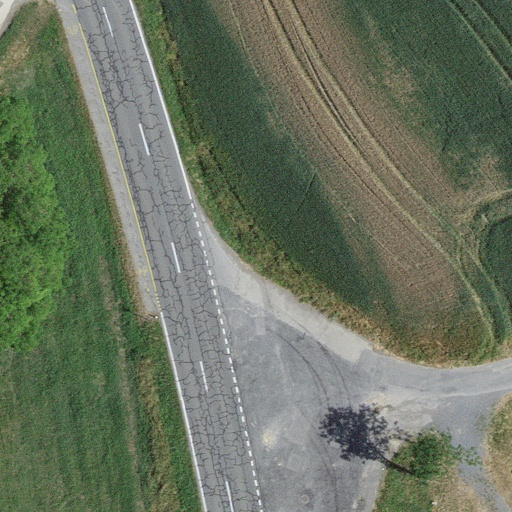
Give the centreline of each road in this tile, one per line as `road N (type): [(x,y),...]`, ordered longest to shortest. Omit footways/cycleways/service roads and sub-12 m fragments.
road 1 (unclassified): [(511,381),(412,397),(319,365),(202,249)]
road 2 (primary): [(202,249),(256,511)]
road 3 (primary): [(107,0),(202,249)]
